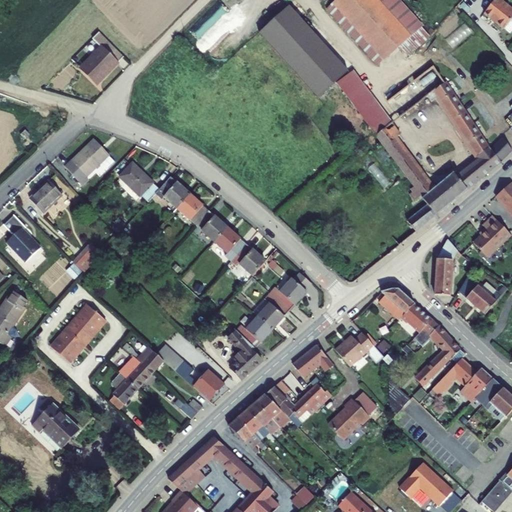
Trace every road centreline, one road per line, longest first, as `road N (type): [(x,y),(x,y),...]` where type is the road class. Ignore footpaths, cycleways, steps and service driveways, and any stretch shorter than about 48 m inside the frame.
road 1 (residential): [(90,112),(195,162),(350,300)]
road 2 (secondary): [(350,300),(203,428),(124,511)]
road 3 (unknown): [(83,379),(49,344),(71,307),(87,298),(114,319),(119,330),(108,351)]
road 4 (residential): [(393,266),(511,379)]
road 5 (track): [(204,0),(90,112)]
road 6 (secondary): [(511,167),(393,266)]
road 7 (residential): [(0,197),(90,112)]
road 8 (unknown): [(218,415),(281,487),(289,511)]
